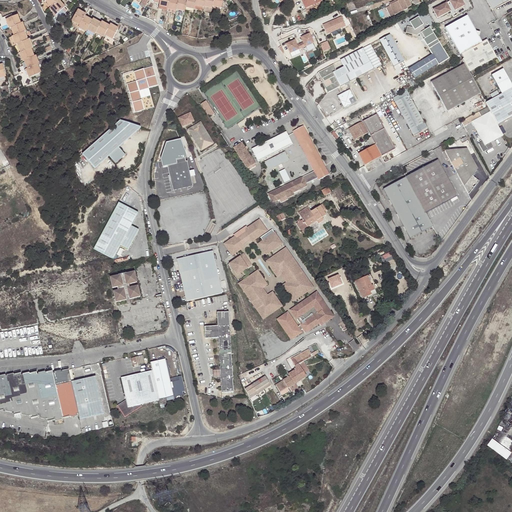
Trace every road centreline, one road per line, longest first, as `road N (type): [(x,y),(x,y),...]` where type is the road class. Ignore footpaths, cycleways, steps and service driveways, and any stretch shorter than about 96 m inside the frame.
road 1 (motorway): [(511,203),(388,352),(269,437),(133,476),(0,467)]
road 2 (motorway): [(511,223),(349,511)]
road 3 (motorway): [(381,511),(511,249)]
road 4 (unclassified): [(430,274),(395,322),(312,395),(261,424),(202,439)]
road 5 (residential): [(177,335),(143,191),(165,111)]
road 6 (track): [(0,182),(29,174),(47,134),(147,28)]
road 7 (unclassified): [(177,335),(0,363)]
road 8 (motorway): [(414,511),(475,435),(511,363)]
road 9 (residential): [(316,125),(313,103),(266,34),(254,0)]
road 10 (unclassified): [(511,158),(430,274)]
